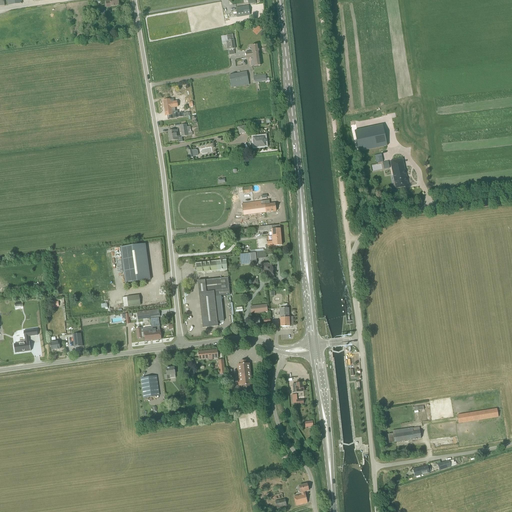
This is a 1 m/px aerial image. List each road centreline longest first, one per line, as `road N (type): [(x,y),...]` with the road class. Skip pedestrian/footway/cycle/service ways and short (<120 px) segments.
road 1 (unclassified): [(180,345),(163,175),(133,0)]
road 2 (unclassified): [(360,339),(351,261),(366,230),(398,212),(511,198)]
road 3 (track): [(351,261),(320,0)]
road 4 (primary): [(301,204),(279,0)]
road 5 (unclassified): [(0,370),(180,345)]
road 6 (unclassified): [(315,511),(309,474),(272,401),(283,351)]
road 7 (unclassified): [(373,467),(511,443)]
road 8 (unclassified): [(373,467),(360,339)]
